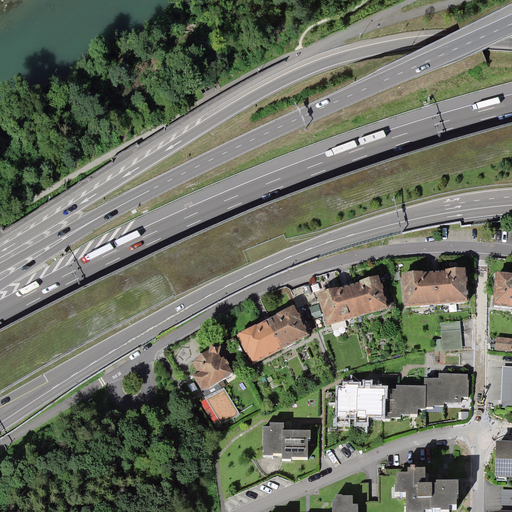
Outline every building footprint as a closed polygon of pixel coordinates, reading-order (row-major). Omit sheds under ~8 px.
[(464,271),(401,276),(404,309),(467,304),(464,271)] [(511,277),(495,276),(492,309),(511,311),(511,277)] [(377,279),(316,297),(325,328),(387,310),(377,279)] [(306,338),(292,310),(236,339),(250,366),(306,338)] [(443,350),(464,349),(463,321),(442,321),(443,350)] [(511,339),(498,339),(498,350),(511,350),(511,339)] [(217,351),(193,365),(198,374),(192,377),(201,394),(232,376),(217,351)] [(427,380),(427,386),(426,409),(446,409),(447,404),(462,405),(462,399),(470,399),(471,376),(443,375),(443,380),(427,380)] [(222,424),(241,415),(227,385),(208,394),(222,424)] [(419,409),(426,409),(427,386),(398,385),(398,391),(385,391),(384,420),(404,420),(404,415),(419,416),(419,409)] [(339,418),(384,420),(385,391),(360,390),(360,386),(348,386),(348,390),(340,390),(339,418)] [(312,432),(287,432),(287,425),(274,425),(274,429),(265,429),(265,454),(282,454),(282,459),(307,460),(307,440),(312,440),(312,432)] [(511,445),(497,445),(497,477),(511,476),(511,445)] [(429,484),(430,471),(410,471),(410,475),(397,474),(397,487),(393,486),(393,496),(406,496),(405,511),(454,511),(454,507),(460,507),(460,485),(429,484)] [(511,508),(511,489),(509,489),(509,496),(503,496),(503,509),(511,508)] [(361,511),(362,505),(356,505),(356,497),(338,497),(338,502),(333,502),(332,511),(361,511)]
